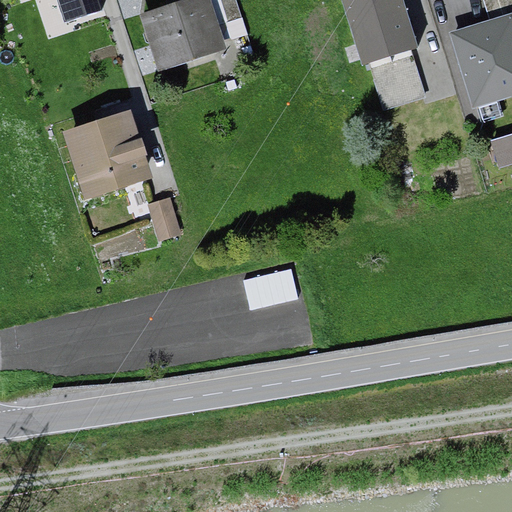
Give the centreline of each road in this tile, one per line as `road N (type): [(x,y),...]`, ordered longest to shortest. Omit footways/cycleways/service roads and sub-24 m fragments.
road 1 (tertiary): [(0,425),(511,347)]
road 2 (track): [(0,484),(511,413)]
